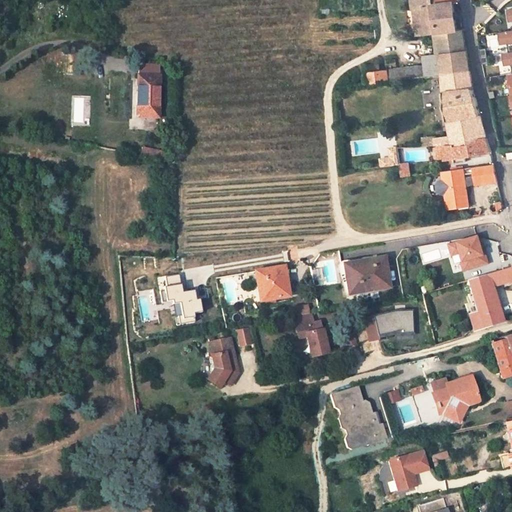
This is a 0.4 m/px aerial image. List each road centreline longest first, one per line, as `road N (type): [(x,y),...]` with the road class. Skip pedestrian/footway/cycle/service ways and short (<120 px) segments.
road 1 (track): [(422,370),(403,367),(324,390),(316,441),(321,511)]
road 2 (residential): [(465,19),(499,165)]
road 3 (unknown): [(0,69),(46,40),(76,42),(109,59)]
